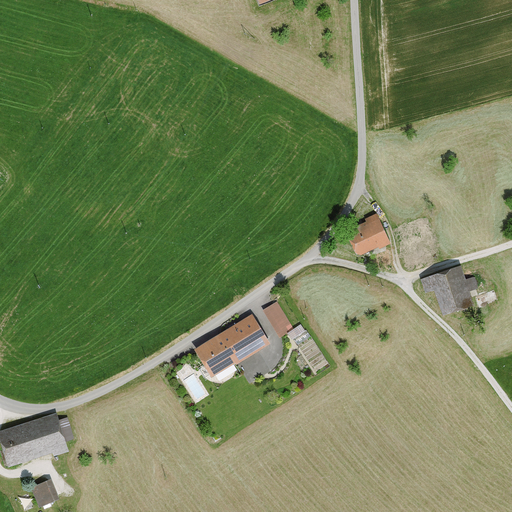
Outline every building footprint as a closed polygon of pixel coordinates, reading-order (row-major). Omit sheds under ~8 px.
[(386,246),(374,216),(363,220),(365,223),(353,228),(356,234),(346,238),(354,259),(386,246)] [(462,282),(457,268),(421,281),(425,294),(431,292),(440,315),(471,304),(467,294),(477,290),(473,278),(462,282)] [(325,311),(333,321),(344,311),(336,302),(325,311)] [(263,312),(280,337),(292,329),(276,304),(263,312)] [(267,345),(249,316),(191,351),(209,380),(267,345)] [(52,417),(0,432),(0,452),(5,470),(64,453),(62,445),(73,442),(66,421),(54,424),(52,417)] [(49,482),(30,488),(37,507),(55,501),(49,482)]
